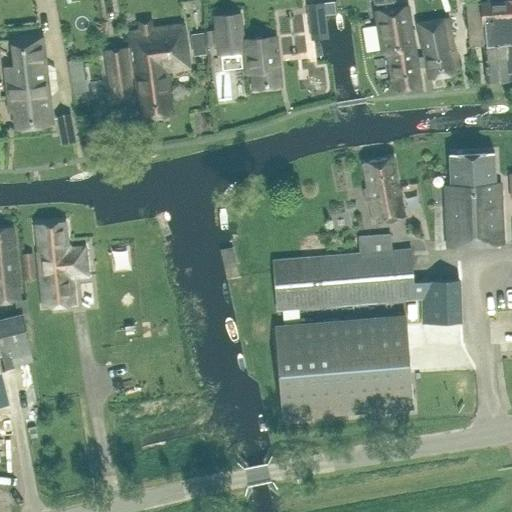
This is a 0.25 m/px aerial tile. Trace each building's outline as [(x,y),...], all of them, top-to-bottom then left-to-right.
[(511,0),(468,4),(471,46),(484,45),(486,82),(511,79),(511,0)] [(407,5),(374,11),(381,51),(386,51),(387,51),(414,46),(407,5)] [(239,13),(214,15),(218,54),(243,51),(245,74),(251,73),(252,89),(280,87),(275,35),(242,39),(239,13)] [(418,24),(429,78),(456,73),(455,69),(458,68),(448,18),(418,24)] [(183,24),(128,32),(130,48),(106,51),(112,98),(132,95),(129,79),(136,78),(142,119),(172,114),(166,71),(189,68),(183,24)] [(4,67),(6,85),(47,80),(42,37),(11,40),(14,65),(4,67)] [(421,87),(414,46),(387,51),(394,91),(421,87)] [(52,124),(47,80),(6,85),(9,102),(15,102),(18,128),(52,124)] [(75,141),(70,114),(56,117),(62,144),(75,141)] [(494,152),(449,153),(450,185),(445,185),(448,246),(503,244),(501,198),(496,198),(494,152)] [(362,163),(374,222),(405,216),(393,157),(362,163)] [(36,225),(39,252),(38,253),(43,307),(74,304),(72,277),(87,276),(85,248),(69,249),(68,245),(67,245),(64,222),(36,225)] [(0,228),(0,304),(19,302),(12,228),(0,228)] [(278,310),(422,299),(424,322),(461,320),(459,280),(413,282),(411,249),(392,250),(391,234),(358,236),(359,254),(274,261),(278,310)] [(24,281),(36,280),(33,253),(21,254),(24,281)] [(406,316),(276,326),(283,418),(413,408),(406,316)] [(16,363),(32,359),(21,319),(6,323),(16,363)]
